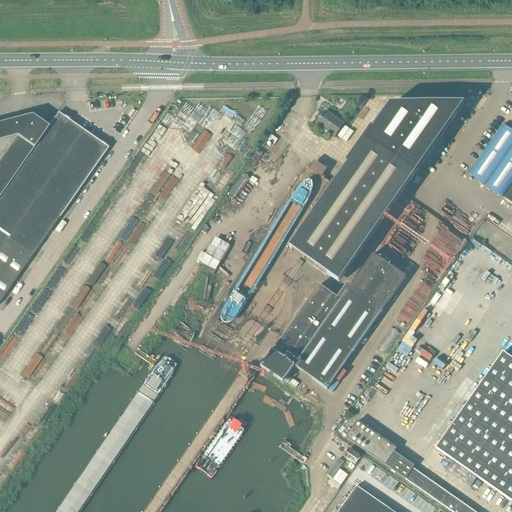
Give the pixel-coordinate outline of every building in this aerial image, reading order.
[(339,284),(464,105),(390,106),(290,249),(339,284)] [(325,110),(316,124),(335,138),(344,124),(325,110)] [(48,128),(47,128),(0,196),(0,302),(107,149),(57,114),(48,128)] [(0,124),(0,142),(2,142),(16,138),(0,160),(0,196),(47,128),(31,116),(24,118),(13,121),(0,124)] [(511,187),(511,131),(503,125),(468,174),(504,199),(511,187)] [(334,296),(288,362),(295,367),(327,390),(405,278),(373,255),(352,287),(347,284),(337,298),(334,296)] [(273,351),(261,368),(283,384),(295,367),(288,362),(334,296),(319,286),(273,352),(273,351)] [(435,449),(435,450),(511,502),(511,359),(503,353),(435,449)] [(346,438),(346,439),(450,511),(474,511),(413,469),(414,467),(395,453),(397,449),(357,421),(346,438)] [(338,511),(392,511),(356,487),(338,511)]
